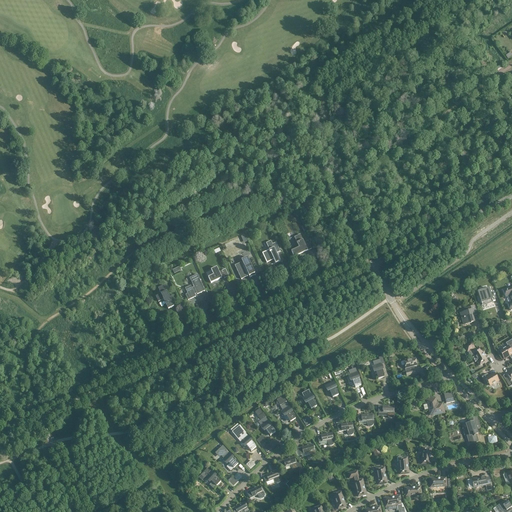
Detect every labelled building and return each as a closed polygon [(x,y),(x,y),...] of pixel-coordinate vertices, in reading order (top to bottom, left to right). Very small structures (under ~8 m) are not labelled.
[(304,243),(300,235),(294,237),(299,248),(291,251),(294,257),(302,253),(302,252),(311,248),(308,241),(304,243)] [(263,253),(262,253),(267,263),(266,262),(273,258),(275,262),(276,264),(280,262),(276,253),(276,252),(279,250),(280,252),(276,243),(272,245),(271,241),(266,243),(269,250),(263,254),(263,253)] [(255,275),(247,257),(241,260),(243,264),(242,264),(241,263),(235,266),(241,279),(247,276),(247,275),(248,274),(250,278),(255,275)] [(219,273),(217,267),(211,270),(213,275),(208,278),(211,283),(224,277),(224,278),(229,276),(225,269),(221,271),(221,272),(219,273)] [(197,275),(190,278),(194,288),(192,289),(190,286),(185,288),(188,294),(185,295),(188,300),(196,297),(194,293),(196,292),(197,295),(205,291),(197,275)] [(168,295),(164,285),(158,288),(161,294),(156,296),(157,298),(158,302),(163,299),(168,309),(174,307),(172,303),(175,302),(172,296),(169,297),(168,295)] [(511,287),(503,290),(505,297),(509,296),(510,299),(511,298),(511,287)] [(490,288),(478,292),(481,301),(480,301),(481,303),(482,303),(482,305),(483,305),(482,305),(493,301),(493,302),(490,292),(492,292),(490,288)] [(467,312),(462,313),(460,313),(464,325),(471,323),(474,322),(472,316),(477,315),(474,306),(466,309),(467,312)] [(508,347),(500,352),(500,353),(500,354),(501,355),(502,355),(504,359),(509,356),(511,360),(511,339),(506,343),(508,347)] [(471,343),(464,347),(467,352),(471,350),(475,358),(475,359),(476,360),(477,360),(480,366),(487,362),(479,348),(475,350),(471,343)] [(415,359),(404,362),(402,362),(401,363),(401,365),(403,366),(404,365),(405,369),(406,372),(407,376),(415,374),(413,367),(417,366),(415,359)] [(376,372),(378,379),(384,378),(384,376),(382,370),(383,370),(381,364),(380,360),(373,362),(374,362),(375,366),(372,367),(373,370),(375,372),(376,372)] [(355,369),(349,371),(349,372),(350,371),(350,373),(349,373),(350,375),(348,376),(349,379),(351,381),(352,381),(355,388),(361,386),(361,384),(359,378),(357,373),(355,369)] [(496,377),(494,374),(489,377),(487,374),(482,377),(484,382),(487,381),(490,386),(498,381),(498,380),(498,379),(497,377),(496,377)] [(329,391),(333,398),(338,395),(338,393),(336,388),(334,382),(325,386),(326,389),(328,391),(329,391)] [(310,394),(308,390),(302,394),(304,398),(303,399),(304,401),(306,403),(307,403),(311,409),(317,406),(316,404),(313,399),(314,399),(311,394),(310,394)] [(452,393),(444,394),(446,404),(454,401),(452,393)] [(277,401),(276,404),(279,405),(280,406),(281,406),(282,408),(282,409),(283,411),(281,412),(283,414),(285,416),(286,416),(290,422),(295,419),(295,417),(292,412),(289,407),(286,403),(286,402),(283,397),(281,398),(278,397),(277,400),(277,401)] [(435,399),(427,401),(430,414),(432,415),(444,413),(452,411),(450,403),(446,404),(438,406),(437,407),(436,406),(436,405),(435,399)] [(394,416),(394,407),(378,406),(378,413),(387,414),(387,416),(388,417),(388,418),(389,418),(389,419),(390,419),(391,419),(392,419),(393,418),(394,417),(394,416)] [(265,417),(259,409),(255,412),(261,420),(259,422),(261,426),(260,427),(262,429),(264,431),(266,430),(270,436),(275,433),(274,431),(271,426),(272,426),(268,421),(267,421),(265,418),(265,417)] [(373,424),(373,419),(373,416),(373,414),(358,415),(358,422),(367,422),(367,424),(367,425),(367,426),(368,426),(369,427),(370,427),(371,427),(372,427),(372,426),(373,426),(373,425),(373,424)] [(312,423),(308,416),(302,420),(307,427),(312,423)] [(472,419),(469,421),(470,423),(466,425),(470,435),(467,436),(470,445),(478,442),(476,436),(475,436),(474,435),(478,434),(475,426),(479,425),(477,418),(473,419),(472,419)] [(354,433),(353,432),(352,423),(337,425),(338,432),(347,431),(347,433),(347,434),(348,435),(349,436),(350,436),(351,436),(352,436),(352,435),(353,435),(353,434),(353,433),(354,433)] [(245,433),(238,439),(241,442),(241,443),(243,445),(245,447),(246,446),(251,452),(256,448),(255,446),(251,441),(252,441),(248,436),(248,437),(245,433)] [(334,443),(334,442),(332,433),(317,436),(319,443),(327,442),(328,444),(328,445),(329,446),(330,446),(331,446),(332,446),(333,445),(334,445),(334,444),(334,443)] [(272,449),(268,444),(263,448),(267,453),(272,449)] [(315,454),(313,445),(298,449),(300,456),(308,453),(309,455),(309,456),(310,457),(311,457),(311,458),(312,458),(313,458),(314,457),(315,456),(315,455),(315,454)] [(222,446),(216,451),(224,459),(222,460),(223,460),(225,462),(227,464),(228,463),(233,468),(238,464),(237,462),(233,458),(229,453),(229,454),(226,451),(226,450),(222,446)] [(379,448),(372,451),(375,457),(381,454),(379,448)] [(431,449),(423,448),(422,455),(422,456),(422,457),(422,458),(422,464),(430,465),(431,449)] [(322,456),(318,459),(322,466),(327,463),(322,456)] [(297,468),(299,468),(299,470),(300,477),(307,474),(298,462),(296,463),(294,457),(280,462),(282,469),(290,466),(291,468),(291,469),(292,469),(292,470),(293,470),(294,470),(295,470),(296,470),(296,469),(297,469),(297,468)] [(397,462),(399,462),(399,465),(399,466),(399,467),(399,468),(400,468),(400,475),(408,474),(407,458),(402,458),(402,457),(398,457),(397,458),(397,462)] [(255,465),(251,460),(246,465),(251,470),(255,465)] [(378,479),(379,485),(387,484),(384,468),(376,469),(377,476),(377,477),(377,478),(378,479)] [(203,481),(205,479),(207,481),(210,482),(211,481),(216,486),(221,482),(220,480),(215,476),(216,476),(212,472),(211,472),(208,469),(199,478),(203,481)] [(280,480),(280,479),(277,471),(263,476),(266,483),(273,480),(274,482),(275,483),(276,484),(277,484),(278,484),(279,484),(279,483),(280,483),(280,482),(280,481),(281,481),(281,480),(280,480)] [(356,489),(356,490),(357,491),(358,497),(366,495),(362,479),(358,480),(357,477),(358,477),(357,472),(348,474),(349,479),(353,478),(356,488),(356,489)] [(238,481),(233,477),(229,482),(233,486),(238,481)] [(486,486),(487,491),(491,490),(489,478),(485,479),(484,477),(479,478),(479,479),(477,479),(472,480),(473,488),(486,486)] [(446,478),(433,479),(433,487),(437,487),(438,487),(439,487),(440,487),(446,486),(446,478)] [(264,494),(260,486),(247,493),(250,499),(257,495),(258,497),(259,498),(260,499),(261,499),(262,499),(263,499),(263,498),(264,498),(264,497),(264,496),(265,496),(265,495),(264,495),(264,494)] [(421,487),(404,489),(405,497),(412,496),(413,497),(414,496),(415,496),(421,495),(421,487)] [(336,504),(338,510),(346,507),(341,492),(336,493),(337,496),(334,497),(335,501),(335,502),(335,503),(336,504)] [(402,504),(401,504),(400,496),(384,499),(385,507),(392,506),(393,506),(394,506),(395,505),(397,505),(398,508),(399,508),(400,511),(401,511),(405,511),(404,508),(403,508),(403,506),(402,506),(402,504)] [(506,501),(496,507),(499,511),(511,511),(511,509),(511,508),(511,507),(508,502),(507,503),(506,501)] [(249,510),(244,502),(230,510),(231,511),(241,511),(242,511),(249,511),(249,510)]
